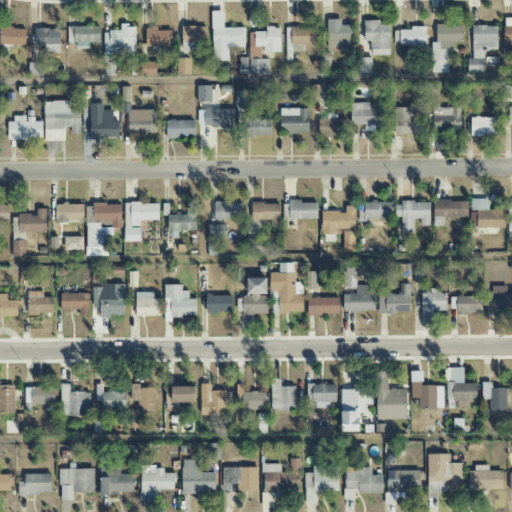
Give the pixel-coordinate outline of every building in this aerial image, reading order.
[(223,11),(213,12),(213,61),(229,61),(229,48),(242,47),(242,28),(224,28),(223,11)] [(341,19),(326,20),(327,49),(352,48),(351,25),(341,26),(341,19)] [(371,56),(390,55),(389,25),(380,25),(380,21),(364,21),(364,42),(371,42),(371,56)] [(135,25),(121,26),(121,31),(104,32),(104,76),(118,75),(117,56),(136,56),(135,25)] [(448,73),(448,50),(454,50),(454,42),(462,42),(462,25),(436,25),(436,42),(431,42),(431,73),(448,73)] [(497,26),(472,26),(473,59),(468,59),(468,72),(484,72),(484,50),(497,50),(497,26)] [(0,45),(25,46),(26,29),(0,27),(0,45)] [(67,27),(68,43),(76,43),(76,49),(89,49),(89,43),(100,43),(99,27),(67,27)] [(207,27),(182,27),(182,51),(193,51),(193,43),(206,44),(207,27)] [(280,27),(266,27),(266,32),(249,32),(249,75),(269,75),(269,59),(261,59),(261,52),(280,52),(280,27)] [(145,47),(172,47),(172,31),(156,31),(156,29),(146,28),(145,47)] [(316,45),(317,28),(292,28),(291,45),(316,45)] [(34,46),(46,46),(46,53),(60,53),(60,29),(35,29),(34,46)] [(426,29),(395,29),(394,45),(425,45),(426,29)] [(190,58),(178,59),(179,75),(191,75),(190,58)] [(372,58),(358,58),(358,74),(372,74),(372,58)] [(156,62),(141,62),(141,76),(156,76),(156,62)] [(42,63),(30,63),(30,76),(42,75),(42,63)] [(327,101),(327,85),(311,86),(311,101),(327,101)] [(197,88),(197,103),(218,102),(217,87),(197,88)] [(235,107),(252,107),(252,91),(235,90),(235,107)] [(80,134),(80,111),(70,111),(70,102),(44,102),(44,142),(64,141),(64,127),(71,127),(71,134),(80,134)] [(439,108),(439,102),(432,102),(432,131),(461,131),(461,108),(439,108)] [(370,103),(350,103),(351,125),(364,124),(365,130),(382,130),(382,108),(370,109),(370,103)] [(103,104),(89,104),(90,139),(119,138),(118,121),(113,121),(112,110),(103,111),(103,104)] [(422,135),(423,117),(414,117),(414,108),(395,107),(394,135),(422,135)] [(223,131),(232,131),(233,110),(204,109),(204,126),(223,127),(223,131)] [(308,109),(280,109),(280,133),(308,133),(308,109)] [(270,137),(271,120),(259,119),(259,112),(239,112),(239,137),(270,137)] [(337,113),(327,114),(327,119),(318,120),(319,137),(340,137),(340,120),(337,120),(337,113)] [(8,119),(8,140),(41,139),(40,117),(27,118),(8,119)] [(470,118),(471,135),(499,135),(498,117),(470,118)] [(166,139),(195,138),(194,120),(166,121),(166,139)] [(472,200),(472,212),(470,212),(471,229),(505,228),(504,209),(489,210),(488,199),(472,200)] [(467,217),(467,200),(433,201),(433,226),(443,226),(443,218),(467,217)] [(283,203),(283,220),(317,219),(317,202),(283,203)] [(392,219),(392,202),(358,202),(359,220),(392,219)] [(430,203),(395,202),(395,217),(402,217),(401,232),(414,232),(414,219),(421,219),(420,226),(429,226),(430,203)] [(159,220),(159,203),(124,203),(124,242),(140,242),(140,221),(159,220)] [(214,220),(242,220),(242,203),(214,203),(214,220)] [(280,204),(252,203),(251,220),(279,220),(280,204)] [(0,222),(9,222),(9,205),(0,204),(0,222)] [(84,204),(55,205),(55,223),(85,222),(84,204)] [(87,257),(102,256),(102,248),(105,248),(105,223),(111,223),(111,229),(121,229),(121,204),(86,205),(87,257)] [(321,212),(322,235),(336,235),(336,230),(355,229),(355,206),(345,206),(345,212),(321,212)] [(167,214),(168,231),(197,231),(196,208),(186,208),(186,214),(167,214)] [(19,233),(48,232),(47,209),(37,209),(37,214),(18,215),(19,233)] [(208,238),(224,239),(224,226),(208,225),(208,238)] [(175,252),(175,239),(162,239),(162,252),(175,252)] [(245,239),(246,255),(264,254),(264,239),(245,239)] [(355,239),(343,239),(343,252),(355,253),(355,239)] [(12,257),(26,256),(25,240),(12,241),(12,257)] [(303,313),(303,284),(294,284),(294,263),(278,264),(278,273),(271,273),(271,313),(303,313)] [(33,268),(20,268),(20,280),(33,280),(33,268)] [(355,268),(344,268),(343,287),(354,288),(355,268)] [(319,272),(307,272),(307,288),(319,288),(319,272)] [(267,278),(247,279),(247,298),(236,298),(237,314),(267,314),(267,278)] [(410,314),(410,284),(400,285),(400,295),(378,295),(378,314),(410,314)] [(125,316),(124,285),(92,286),(93,308),(99,308),(99,317),(125,316)] [(181,285),(165,285),(164,317),(196,317),(196,300),(188,300),(188,291),(181,291),(181,285)] [(374,312),(374,286),(356,285),(356,295),(343,294),(343,312),(374,312)] [(506,286),(491,287),(492,311),(511,310),(511,293),(506,294),(506,286)] [(54,298),(43,298),(43,291),(27,291),(28,315),(54,315),(54,298)] [(422,293),(421,323),(433,323),(433,311),(445,311),(445,291),(430,291),(429,294),(422,293)] [(136,317),(158,316),(158,292),(136,293),(136,317)] [(60,294),(61,311),(79,311),(79,318),(89,317),(88,293),(60,294)] [(0,317),(17,318),(18,301),(7,300),(7,294),(0,294),(0,317)] [(232,314),(232,296),(206,296),(206,313),(232,314)] [(481,314),(481,297),(450,296),(450,313),(481,314)] [(307,316),(339,315),(339,297),(307,298),(307,316)] [(463,368),(447,368),(448,405),(457,405),(457,407),(475,407),(475,383),(464,383),(463,368)] [(376,420),(407,420),(406,389),(388,389),(387,372),(375,372),(376,420)] [(271,410),(295,411),(296,387),(280,387),(280,379),(271,379),(271,410)] [(419,410),(436,410),(436,400),(442,400),(441,386),(422,387),(422,381),(411,382),(412,399),(418,399),(419,410)] [(506,413),(507,389),(491,389),(491,382),(481,382),(481,400),(489,400),(489,413),(506,413)] [(70,393),(69,384),(61,384),(62,416),(90,416),(90,392),(70,393)] [(156,410),(155,388),(139,388),(139,384),(131,385),(131,401),(138,401),(138,410),(156,410)] [(225,391),(211,391),(211,384),(200,384),(201,415),(225,415),(225,391)] [(306,401),(315,401),(315,408),(334,409),(334,385),(307,384),(306,401)] [(0,413),(15,413),(14,385),(0,385),(0,413)] [(126,411),(125,392),(103,392),(103,385),(96,385),(96,401),(101,401),(101,411),(126,411)] [(243,392),(243,385),(237,385),(238,410),(266,410),(266,392),(243,392)] [(165,386),(166,403),(195,403),(195,386),(165,386)] [(25,387),(25,405),(55,404),(55,387),(25,387)] [(341,432),(359,432),(359,414),(366,413),(366,405),(371,405),(371,389),(340,390),(341,432)] [(206,459),(218,460),(219,445),(207,444),(206,459)] [(462,464),(450,463),(450,455),(428,454),(427,498),(437,499),(437,492),(461,492),(462,464)] [(263,465),(263,493),(298,493),(298,459),(290,459),(290,473),(280,473),(280,465),(263,465)] [(200,460),(182,460),(182,494),(215,493),(215,473),(200,473),(200,460)] [(338,466),(313,466),(312,473),(305,473),(304,505),(316,505),(317,492),(337,492),(338,466)] [(175,492),(175,473),(164,474),(164,468),(150,469),(150,473),(141,473),(141,492),(175,492)] [(222,468),(223,491),(235,491),(258,491),(258,468),(222,468)] [(468,491),(502,491),(501,471),(488,471),(488,468),(468,468),(468,491)] [(93,469),(58,469),(59,486),(74,485),(74,493),(94,493),(93,469)] [(386,505),(395,504),(394,494),(420,494),(420,471),(386,471),(386,505)] [(10,475),(0,474),(0,492),(11,492),(10,475)] [(51,474),(24,475),(24,482),(18,482),(18,495),(51,495),(51,474)] [(100,494),(134,494),(133,475),(100,476),(100,494)]
